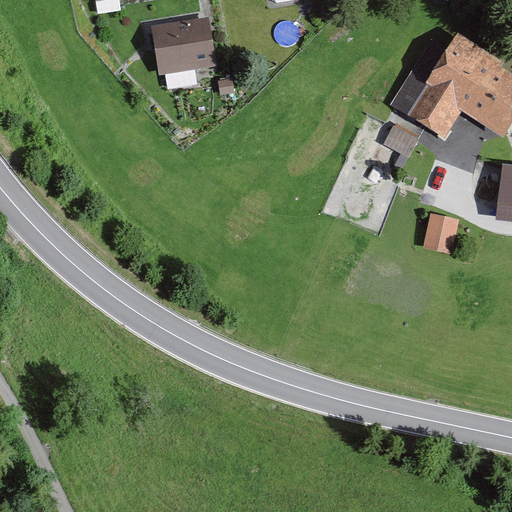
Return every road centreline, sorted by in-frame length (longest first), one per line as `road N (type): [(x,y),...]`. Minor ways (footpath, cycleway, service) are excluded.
road 1 (secondary): [(0,186),(102,288),(177,337),(305,389),(511,438)]
road 2 (unclassified): [(0,384),(67,511)]
